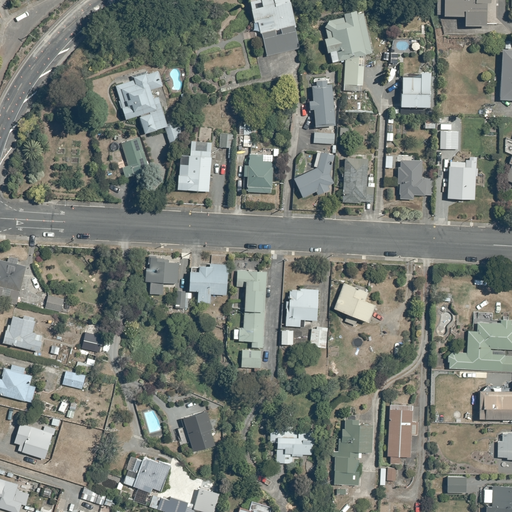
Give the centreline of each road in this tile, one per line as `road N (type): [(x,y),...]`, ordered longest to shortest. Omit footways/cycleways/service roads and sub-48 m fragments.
road 1 (residential): [(511,246),(0,217)]
road 2 (unclassified): [(101,0),(36,64),(0,128)]
